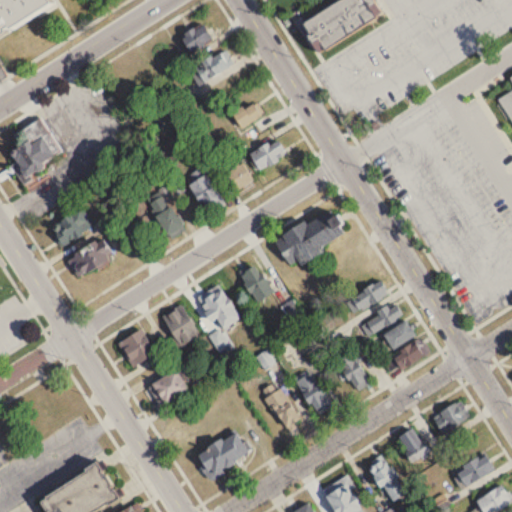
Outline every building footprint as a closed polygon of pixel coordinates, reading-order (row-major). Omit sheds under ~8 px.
[(0,0),(0,37),(56,6),(52,0),(0,0)] [(384,5),(380,0),(332,0),(311,14),(330,42),(384,5)] [(213,42),(202,22),(179,35),(190,55),(213,42)] [(230,115),(243,132),(262,118),(250,101),(230,115)] [(20,130),(26,140),(7,152),(23,178),(61,154),(39,118),(20,130)] [(258,171),(286,156),(276,138),(249,153),(258,171)] [(253,179),(240,163),(223,176),(235,193),(253,179)] [(204,212),(221,203),(206,174),(188,183),(204,212)] [(168,237),(184,224),(168,204),(152,216),(168,237)] [(63,249),(92,226),(78,207),(55,225),(60,230),(53,236),(63,249)] [(345,234),(331,207),(273,238),(287,266),(297,261),(300,265),(326,252),(323,246),(345,234)] [(66,258),(78,278),(113,257),(101,237),(66,258)] [(275,293),(256,264),(238,275),(257,304),(275,293)] [(389,295),(382,281),(346,300),(354,314),(389,295)] [(217,319),(222,329),(239,320),(220,285),(196,297),(209,322),(217,319)] [(363,321),(373,336),(402,317),(393,302),(363,321)] [(162,316),(178,347),(198,336),(182,305),(162,316)] [(415,336),(405,321),(382,336),(393,351),(415,336)] [(211,335),(220,356),(233,350),(224,329),(211,335)] [(154,358),(145,331),(120,339),(129,367),(154,358)] [(423,356),(415,342),(391,357),(399,370),(423,356)] [(373,382),(348,352),(335,363),(359,393),(373,382)] [(294,375),(309,365),(332,402),(317,411),(294,375)] [(148,386),(162,406),(187,390),(174,369),(148,386)] [(263,390),(278,380),(301,417),(286,426),(263,390)] [(467,417),(453,402),(432,421),(446,436),(467,417)] [(431,453),(414,426),(396,437),(412,464),(431,453)] [(208,482),(226,473),(223,467),(250,455),(239,431),(194,452),(208,482)] [(370,467),(370,464),(373,462),(371,458),(381,452),(388,465),(392,463),(398,473),(395,475),(405,491),(394,498),(384,482),(381,484),(370,467)] [(453,475),(465,490),(493,467),(481,452),(453,475)] [(35,498),(43,511),(102,511),(119,502),(96,463),(35,498)] [(337,511),(322,488),(348,472),(355,484),(350,487),(365,511),(337,511)] [(482,511),(496,511),(511,502),(511,497),(503,483),(476,501),(482,511)] [(142,511),(137,501),(116,511),(142,511)]
